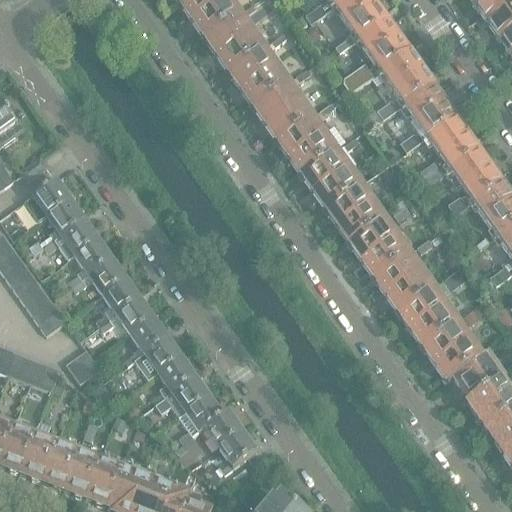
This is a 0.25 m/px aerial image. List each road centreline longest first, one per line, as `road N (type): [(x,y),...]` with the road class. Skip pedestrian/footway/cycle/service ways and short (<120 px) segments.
road 1 (residential): [(124,0),(487,511)]
road 2 (residential): [(337,511),(2,34)]
road 3 (residential): [(511,131),(418,0)]
